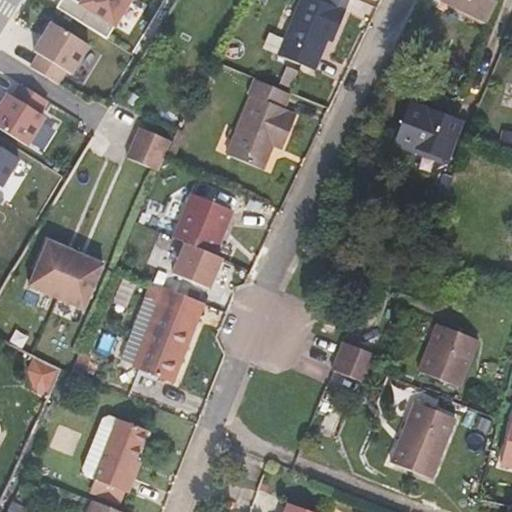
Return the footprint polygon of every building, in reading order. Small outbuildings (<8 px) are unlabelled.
[(106,40),(130,0),(82,0),(80,4),(72,0),(60,0),(56,8),(106,40)] [(300,0),(278,56),(313,70),(325,39),(333,42),(350,0),(300,0)] [(442,0),(486,20),(495,0),(442,0)] [(71,75),(88,46),(51,23),(33,52),(38,55),(30,68),(58,85),(66,72),(71,75)] [(299,73),(287,67),(279,84),(291,89),(299,73)] [(274,142),(284,146),(297,114),(285,109),(291,93),(257,79),(227,155),(263,170),(274,142)] [(7,94),(0,105),(0,130),(26,146),(44,118),(39,114),(47,102),(20,85),(12,97),(7,94)] [(412,151),(414,147),(447,160),(461,122),(410,103),(395,145),(412,151)] [(171,143),(141,130),(128,160),(158,173),(168,150),(171,143)] [(0,187),(2,188),(19,160),(0,147),(0,187)] [(191,194),(173,237),(185,242),(194,246),(215,255),(233,211),(191,194)] [(422,214),(434,218),(438,206),(427,202),(422,214)] [(52,242),(33,287),(83,309),(102,263),(52,242)] [(223,259),(185,242),(173,273),(211,289),(223,259)] [(151,281),(119,362),(173,383),(205,303),(151,281)] [(437,323),(418,372),(458,388),(477,340),(437,323)] [(378,355),(343,341),(338,355),(372,369),(378,355)] [(84,378),(93,357),(80,351),(70,373),(84,378)] [(372,369),(338,355),(331,370),(366,384),(372,369)] [(35,391),(46,396),(57,372),(34,361),(28,371),(35,391)] [(414,402),(390,463),(430,479),(455,418),(414,402)] [(85,477),(93,480),(118,418),(110,415),(102,419),(82,470),(85,477)] [(93,480),(126,493),(128,494),(141,462),(136,460),(148,430),(118,418),(93,480)] [(511,424),(502,464),(511,465),(511,424)] [(126,493),(93,480),(88,493),(121,506),(126,493)] [(88,511),(122,511),(93,500),(88,511)] [(13,502),(7,511),(27,511),(29,509),(13,502)] [(314,511),(289,502),(285,511),(314,511)]
